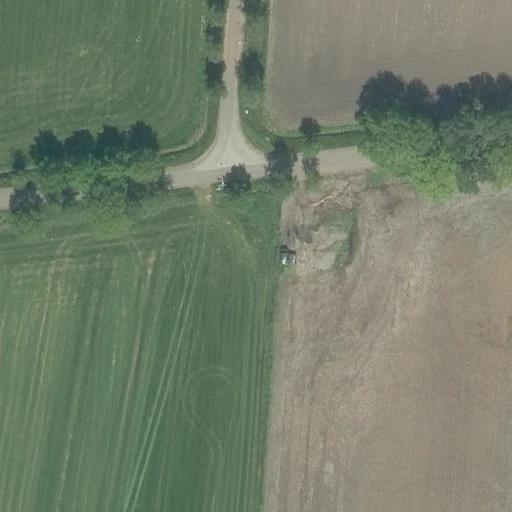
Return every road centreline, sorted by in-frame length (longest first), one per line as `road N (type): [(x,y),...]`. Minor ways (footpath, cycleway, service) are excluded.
road 1 (unclassified): [(225,172),(511,137)]
road 2 (unclassified): [(0,199),(225,172)]
road 3 (unclassified): [(225,172),(234,0)]
